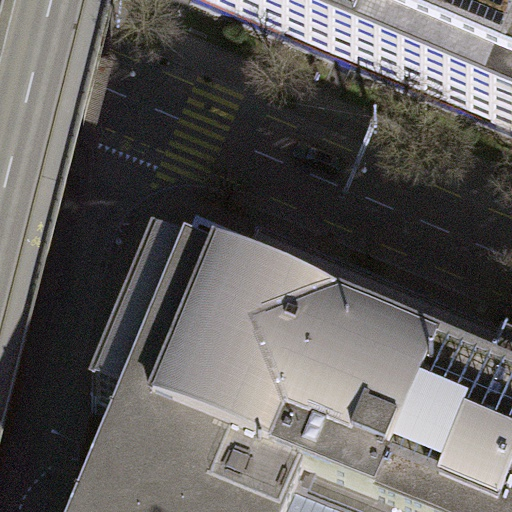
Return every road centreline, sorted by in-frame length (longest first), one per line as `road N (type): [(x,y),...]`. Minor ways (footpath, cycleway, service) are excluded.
road 1 (tertiary): [(143,105),(511,262)]
road 2 (tertiary): [(16,511),(83,250)]
road 3 (tertiary): [(0,196),(48,0)]
road 4 (tertiary): [(83,250),(143,105)]
road 5 (tertiary): [(0,45),(143,105)]
